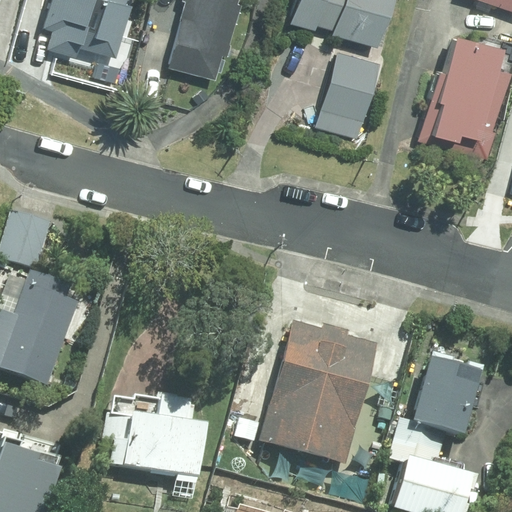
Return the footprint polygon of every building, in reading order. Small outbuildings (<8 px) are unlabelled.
[(40,47),(70,55),(72,45),(98,53),(102,39),(112,42),(124,0),(43,0),(36,26),(46,29),(40,47)] [(229,0),(178,0),(160,66),(209,78),(216,54),(220,55),(229,22),(233,23),(237,12),(232,11),(234,3),(229,1),(229,0)] [(323,32),(369,45),(382,0),(287,0),(281,21),(306,28),(307,23),(324,28),(323,32)] [(511,0),(479,0),(511,11),(511,0)] [(411,139),(484,158),(491,130),(483,128),(499,69),(487,66),(492,45),(444,32),(435,69),(430,68),(411,139)] [(332,50),(310,125),(352,137),(373,61),(332,50)] [(0,246),(0,259),(33,269),(46,222),(10,212),(0,246)] [(67,290),(26,276),(2,343),(32,354),(28,366),(46,373),(71,303),(63,300),(67,290)] [(337,470),(370,348),(283,326),(251,448),(337,470)] [(452,442),(470,375),(418,360),(400,428),(391,426),(385,444),(433,457),(438,438),(452,442)] [(110,464),(201,478),(209,423),(192,421),(196,402),(177,399),(178,395),(158,393),(154,421),(105,414),(101,441),(113,443),(110,464)] [(250,442),(254,425),(234,420),(229,438),(250,442)] [(0,511),(46,511),(60,463),(20,452),(21,445),(5,440),(0,457),(0,511)] [(457,511),(465,485),(428,475),(433,457),(385,444),(381,462),(395,466),(382,511),(457,511)]
